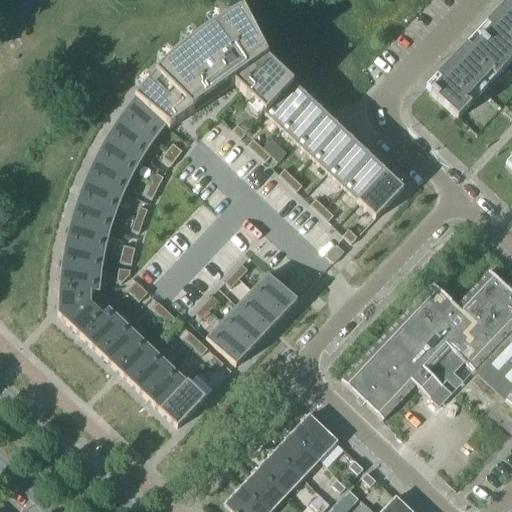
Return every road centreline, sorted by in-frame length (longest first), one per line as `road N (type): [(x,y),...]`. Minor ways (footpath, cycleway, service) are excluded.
road 1 (residential): [(441,511),(311,384),(303,363),(459,200)]
road 2 (residential): [(459,200),(383,127),(385,102),(479,0)]
road 3 (secondary): [(129,511),(0,387)]
